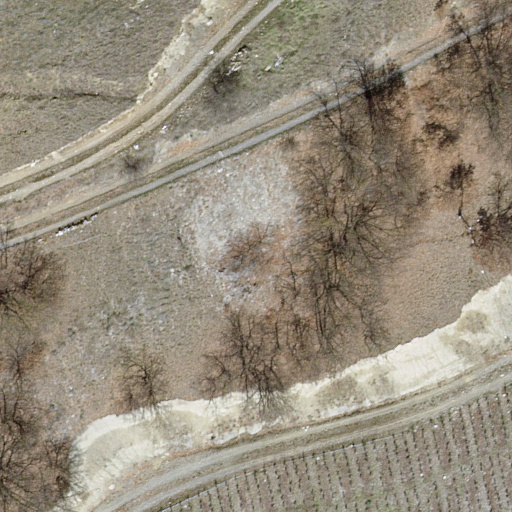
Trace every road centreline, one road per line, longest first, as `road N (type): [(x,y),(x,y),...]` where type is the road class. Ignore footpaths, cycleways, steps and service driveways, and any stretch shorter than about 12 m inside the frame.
road 1 (track): [(0,239),(404,61),(511,1)]
road 2 (track): [(0,190),(79,160),(160,108),(267,0)]
